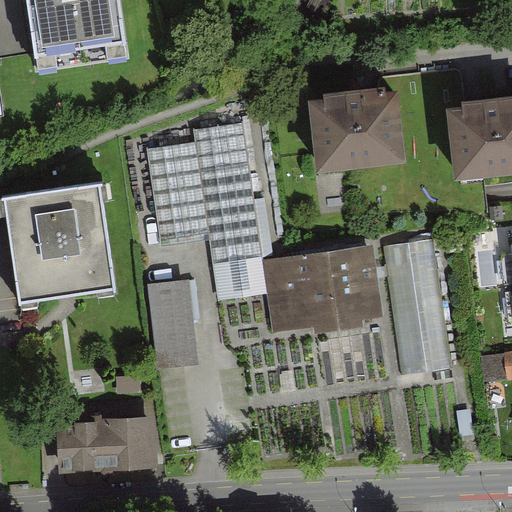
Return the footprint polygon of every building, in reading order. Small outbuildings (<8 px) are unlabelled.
[(120,0),(25,0),(33,58),(126,44),(120,0)] [(399,89),(310,99),(318,172),(407,162),(399,89)] [(464,109),(449,111),(456,182),(511,176),(511,100),(463,105),(464,109)] [(198,145),(210,233),(219,296),(267,289),(244,124),(196,131),(198,145)] [(198,145),(149,152),(161,240),(210,233),(198,145)] [(108,185),(8,199),(22,300),(122,286),(108,185)] [(436,240),(388,246),(400,331),(406,375),(454,368),(436,240)] [(314,334),(371,325),(370,315),(388,312),(377,246),(269,263),(279,325),(312,320),(314,334)] [(511,247),(500,248),(506,317),(511,316),(511,247)] [(152,283),(156,368),(200,366),(195,281),(152,283)] [(154,410),(58,416),(61,465),(158,458),(154,410)]
